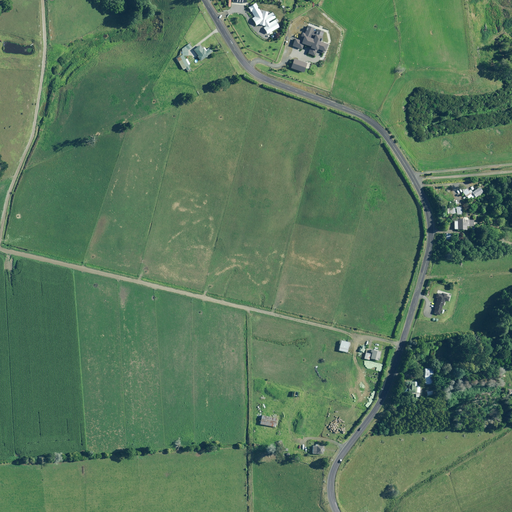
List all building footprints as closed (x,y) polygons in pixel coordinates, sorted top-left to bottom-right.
[(339,26),(333,22),(328,28),(334,32),(339,26)] [(189,43),(181,49),(181,50),(180,50),(179,55),(175,57),(182,69),(182,68),(183,69),(185,68),(187,72),(191,70),(189,66),(190,65),(186,58),(185,59),(183,55),(188,55),(188,50),(192,47),(189,43)] [(197,56),(200,61),(205,57),(206,57),(207,56),(207,55),(212,51),(209,47),(206,50),(204,47),(202,48),(199,45),(193,50),(198,55),(197,56)] [(472,196),(473,199),(483,192),(479,187),(472,192),(470,189),(468,191),(467,189),(465,190),(464,189),(462,190),(466,197),(467,197),(468,199),(472,196)] [(466,219),(455,218),(454,229),(466,230),(466,226),(473,227),(474,220),(466,220),(466,219)] [(435,298),(437,298),(434,308),(435,308),(433,313),(439,315),(442,305),(443,305),(445,300),(448,301),(449,297),(446,296),(447,294),(442,292),(441,294),(437,293),(435,298)] [(349,342),(340,340),(339,344),(340,344),(338,350),(347,352),(349,342)] [(381,351),(367,348),(364,358),(369,360),(369,358),(379,360),(381,351)] [(433,368),(425,368),(424,384),(433,385),(433,368)] [(405,381),(405,385),(408,385),(408,392),(419,393),(419,385),(417,385),(417,382),(405,381)] [(261,415),(260,424),(275,427),(277,418),(261,415)] [(315,446),(312,446),(312,453),(322,454),(323,447),(317,446),(318,444),(315,444),(315,446)]
